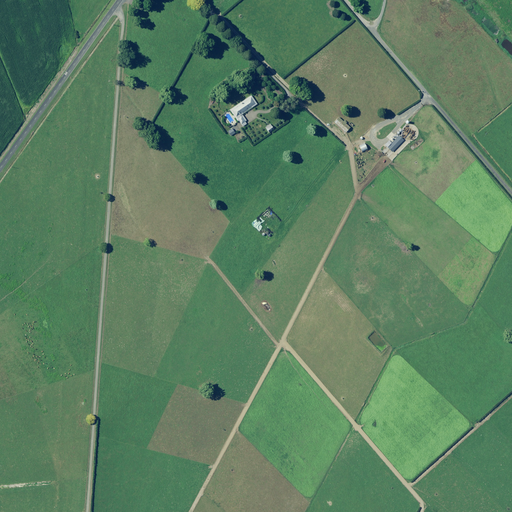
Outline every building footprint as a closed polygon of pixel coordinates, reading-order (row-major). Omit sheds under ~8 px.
[(243,127),(247,124),(246,122),(247,121),(242,114),(257,105),(251,95),(244,100),(238,104),(235,106),(229,110),(238,122),(239,121),(243,127)] [(346,124),(347,122),(339,116),(334,122),(346,133),(351,127),(346,124)] [(270,123),(265,127),(269,134),(275,130),(270,123)] [(392,143),(389,140),(384,145),(392,153),(404,141),(397,134),(395,136),(396,138),(392,143)] [(365,143),(359,146),(362,153),(368,150),(365,143)]
